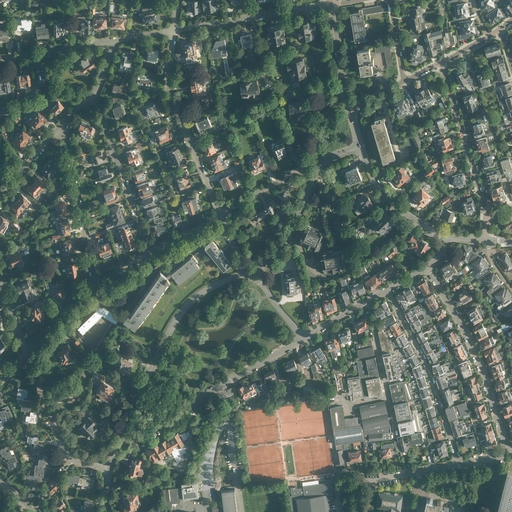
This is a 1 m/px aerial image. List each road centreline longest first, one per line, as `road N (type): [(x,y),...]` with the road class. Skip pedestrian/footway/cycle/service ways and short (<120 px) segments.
road 1 (residential): [(120,435),(178,314),(205,289),(243,272)]
road 2 (residential): [(120,435),(133,437),(303,337)]
road 3 (residential): [(508,450),(469,340),(427,266)]
road 4 (residential): [(220,214),(168,94),(174,29)]
road 5 (residential): [(458,462),(424,363),(387,290)]
road 6 (residential): [(149,251),(92,92)]
road 7 (residential): [(440,62),(486,220)]
road 8 (residential): [(330,5),(174,29)]
road 9 (residential): [(94,282),(58,130)]
road 10 (residential): [(343,84),(266,86),(267,73),(299,45),(299,36),(287,35)]
road 11 (residential): [(394,432),(365,303)]
road 12 (tertiary): [(449,235),(399,207),(359,147)]
